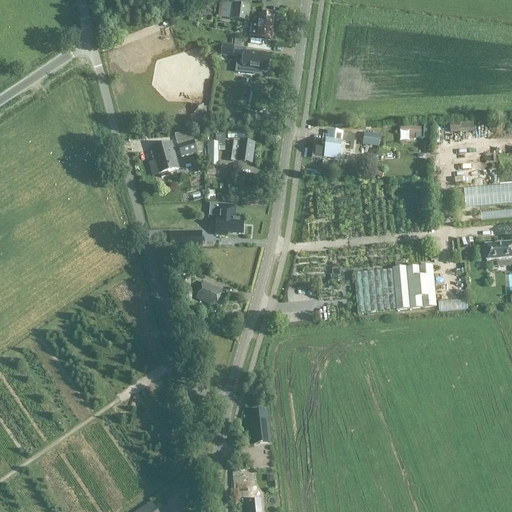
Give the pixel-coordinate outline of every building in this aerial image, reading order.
[(249,22),(250,7),(233,4),(231,20),(249,22)] [(274,17),(260,15),(259,19),(254,19),(252,37),(257,38),(257,39),(271,40),(274,17)] [(267,72),(270,55),(246,53),(247,50),(224,47),(222,56),(245,59),(243,74),(254,75),(255,71),(267,72)] [(415,135),(420,135),(420,128),(400,129),(400,136),(408,136),(408,141),(415,140),(415,135)] [(327,142),(327,146),(317,145),(316,158),(332,160),(333,155),(340,155),(341,149),(348,150),(348,144),(380,148),(382,136),(336,130),(334,143),(327,142)] [(208,134),(207,167),(219,167),(219,151),(225,151),(225,135),(208,134)] [(181,159),(198,154),(194,142),(178,146),(181,159)] [(233,150),(239,151),(238,162),(253,164),(255,145),(240,143),(240,144),(234,143),(233,150)] [(156,176),(159,175),(161,175),(162,179),(170,177),(168,173),(179,169),(172,144),(152,149),(155,162),(153,163),(156,176)] [(458,154),(465,152),(463,146),(456,148),(458,154)] [(484,163),(493,164),(494,155),(485,154),(484,163)] [(385,175),(379,171),(376,175),(382,179),(385,175)] [(500,183),(501,202),(510,202),(509,183),(500,183)] [(498,184),(468,184),(468,203),(499,203),(498,184)] [(243,235),(244,222),(235,221),(236,215),(219,214),(219,217),(218,217),(216,236),(228,236),(228,234),(243,235)] [(468,239),(468,230),(457,230),(458,240),(468,239)] [(180,235),(170,236),(171,242),(171,249),(181,248),(191,248),(202,248),(202,241),(201,235),(191,235),(180,235)] [(511,245),(486,248),(486,252),(484,252),(485,259),(487,259),(487,263),(511,260),(511,245)] [(358,315),(397,311),(436,308),(433,267),(407,270),(407,268),(393,269),(393,271),(354,275),(358,315)] [(330,271),(331,282),(339,282),(338,271),(330,271)] [(212,287),(204,284),(197,299),(216,308),(222,292),(212,288),(212,287)] [(191,291),(182,290),(181,309),(185,309),(184,316),(189,316),(191,291)] [(463,300),(453,300),(454,310),(463,309),(463,300)] [(250,412),(254,443),(260,443),(258,432),(269,431),(266,410),(250,412)] [(247,484),(237,485),(239,498),(248,497),(247,484)] [(249,502),(250,510),(252,510),(252,511),(262,511),(261,500),(249,502)] [(169,508),(169,511),(183,511),(183,501),(168,503),(169,508)] [(157,511),(151,503),(137,511),(157,511)]
